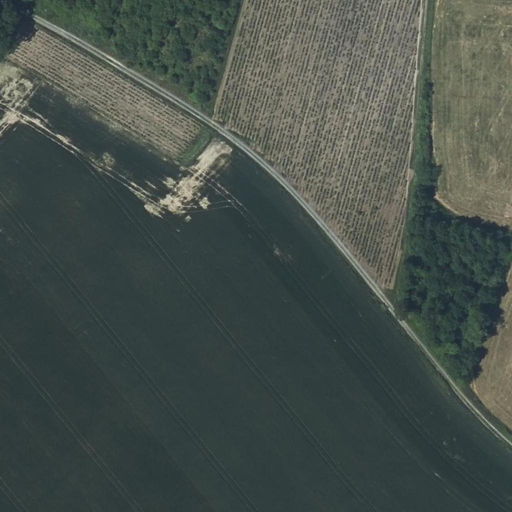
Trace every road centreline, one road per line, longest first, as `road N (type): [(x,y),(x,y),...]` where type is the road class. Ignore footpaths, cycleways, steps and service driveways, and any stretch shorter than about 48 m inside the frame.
road 1 (track): [(511,447),(270,169),(194,112),(6,0)]
road 2 (track): [(423,0),(411,172),(387,305)]
